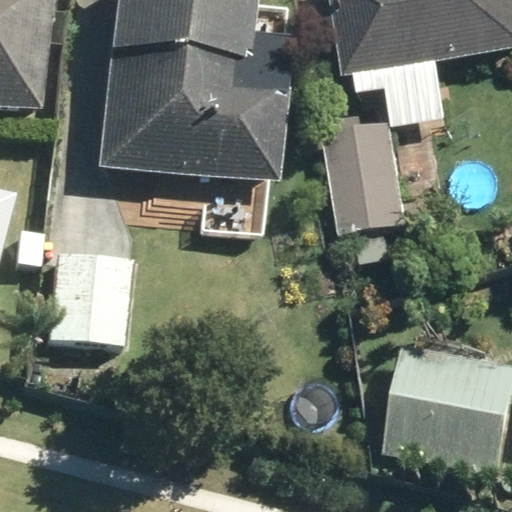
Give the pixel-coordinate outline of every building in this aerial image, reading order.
[(244,5),(175,0),(104,0),(90,193),(229,203),(244,5)] [(330,0),(348,99),(511,71),(511,11),(510,0),(330,0)] [(0,4),(0,129),(18,132),(31,8),(0,4)] [(389,139),(318,152),(336,254),(407,241),(389,139)] [(54,275),(43,349),(108,358),(118,284),(54,275)] [(511,388),(394,364),(374,464),(491,488),(511,388)]
